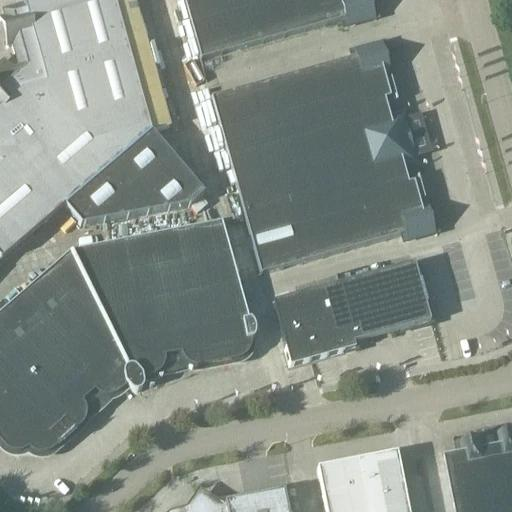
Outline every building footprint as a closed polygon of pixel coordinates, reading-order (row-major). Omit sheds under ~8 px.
[(0,261),(62,209),(79,229),(188,210),(189,209),(195,216),(206,207),(199,199),(202,197),(149,135),(168,130),(131,0),(44,0),(22,7),(21,5),(0,11),(0,12),(1,18),(0,18),(0,31),(5,50),(10,48),(13,58),(5,64),(2,60),(0,62),(0,261)] [(346,28),(373,21),(367,0),(181,0),(199,63),(345,22),(346,28)] [(209,100),(259,277),(404,236),(406,243),(433,235),(425,207),(419,208),(412,185),(407,186),(383,101),(389,99),(382,76),(388,74),(380,46),(353,53),(355,59),(209,100)] [(0,446),(1,448),(6,452),(10,454),(14,455),(19,456),(28,456),(42,456),(48,455),(53,452),(79,429),(81,426),(83,422),(84,417),(84,413),(82,409),(80,405),(81,404),(94,392),(101,398),(105,399),(110,399),(114,398),(118,395),(124,389),(128,393),(135,396),(141,387),(140,382),(149,380),(153,379),(157,376),(160,373),(162,368),(163,364),(162,359),(179,356),(181,361),(183,365),(187,368),(191,369),(196,370),(202,370),(235,363),(239,362),(243,359),(246,356),(248,352),(249,347),(249,343),(251,342),(252,341),(249,326),(247,326),(220,226),(69,255),(0,315),(0,446)] [(296,298),(271,305),(289,369),(309,364),(354,351),(352,346),(413,329),(429,324),(413,266),(296,298)] [(463,454),(444,458),(454,511),(511,511),(511,433),(461,443),(463,454)] [(355,463),(361,491),(401,484),(395,456),(355,463)] [(321,499),(361,491),(355,463),(316,471),(321,499)] [(361,491),(364,511),(401,511),(406,511),(401,484),(361,491)] [(321,499),(323,511),(364,511),(361,491),(321,499)] [(285,511),(282,495),(231,505),(225,511),(217,511),(216,506),(198,497),(188,511),(285,511)]
